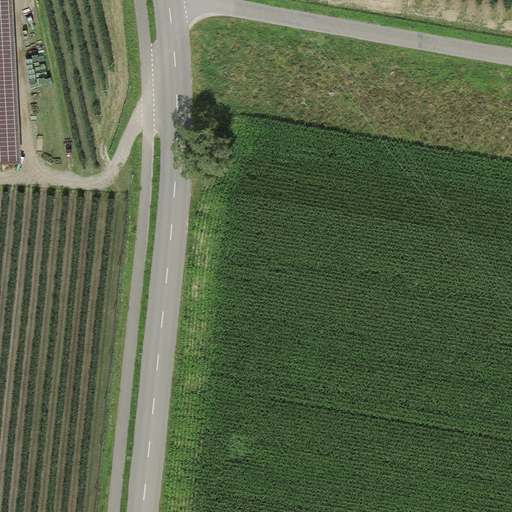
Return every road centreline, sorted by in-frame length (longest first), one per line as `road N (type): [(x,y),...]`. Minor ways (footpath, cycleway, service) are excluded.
road 1 (tertiary): [(169,0),(175,194),(141,511)]
road 2 (track): [(511,55),(182,0)]
